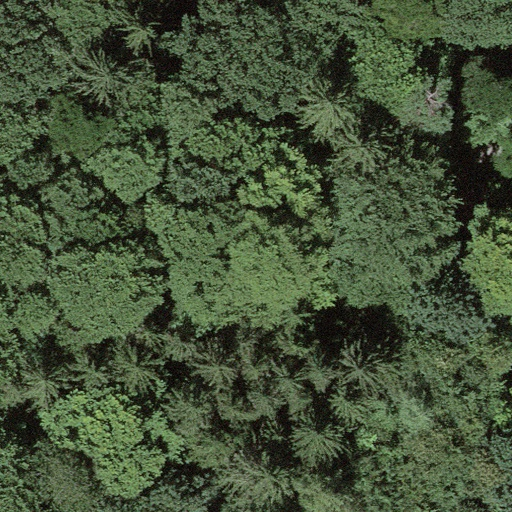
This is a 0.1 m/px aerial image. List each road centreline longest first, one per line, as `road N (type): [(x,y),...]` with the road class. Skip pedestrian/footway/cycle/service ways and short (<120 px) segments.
road 1 (track): [(277,0),(482,276),(511,304)]
road 2 (track): [(511,39),(352,0)]
road 3 (track): [(482,276),(475,179),(511,127)]
